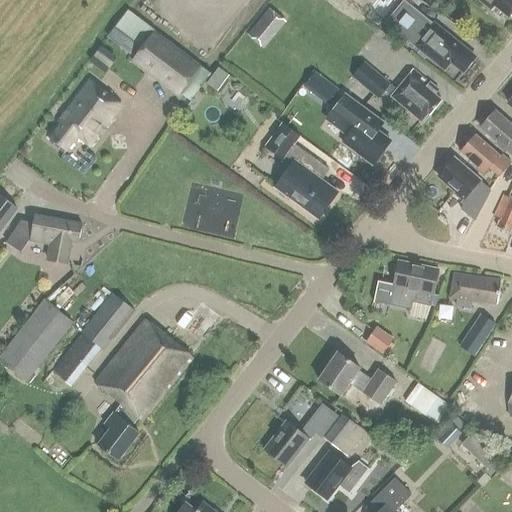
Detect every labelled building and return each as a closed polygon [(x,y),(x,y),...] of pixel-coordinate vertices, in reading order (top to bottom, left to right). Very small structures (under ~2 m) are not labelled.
[(511,0),(478,0),(491,10),(494,7),(508,18),(511,12),(511,0)] [(248,35),(263,47),(284,21),(269,9),(248,35)] [(392,31),(391,32),(400,38),(402,37),(410,43),(408,45),(413,48),(415,46),(421,50),(419,53),(426,59),(428,56),(444,69),(450,61),(463,72),(474,58),(461,47),(462,46),(451,37),(438,27),(437,28),(432,24),(429,27),(413,14),(410,18),(405,14),(392,31)] [(177,98),(199,67),(151,32),(129,63),(177,98)] [(436,91),(412,71),(397,89),(364,62),(352,76),(379,99),(385,92),(420,121),(427,113),(429,115),(440,102),(432,95),(436,91)] [(337,92),(316,76),(307,87),(329,103),(337,92)] [(89,80),(56,122),(59,124),(48,139),(66,153),(77,139),(90,149),(123,106),(89,80)] [(383,124),(362,108),(345,96),(326,121),(348,137),(345,141),(362,154),(360,156),(371,164),(373,162),(374,163),(375,162),(377,163),(385,153),(383,151),(390,142),(377,132),(383,124)] [(511,157),(511,125),(495,112),(481,129),(497,142),(495,144),(511,158),(511,157)] [(293,145),(300,136),(283,124),(265,148),(281,160),(285,156),(294,162),(276,187),(319,219),(337,193),(321,181),(328,170),(293,145)] [(500,177),(511,164),(511,163),(502,155),(500,158),(474,136),(460,152),(477,167),(474,169),(483,177),(490,169),(500,177)] [(456,190),(455,192),(468,204),(462,210),(474,221),(489,190),(454,160),(440,176),(456,190)] [(496,228),(509,233),(511,226),(511,200),(503,196),(494,217),(500,220),(496,228)] [(0,231),(11,217),(7,215),(12,208),(0,199),(0,231)] [(49,246),(46,260),(68,264),(72,242),(79,243),(82,225),(34,216),(33,223),(21,221),(6,243),(21,253),(28,241),(49,246)] [(378,282),(373,304),(374,304),(375,302),(411,309),(412,302),(431,306),(438,270),(398,262),(394,285),(378,282)] [(470,309),(471,302),(496,305),(499,281),(453,275),(450,298),(457,299),(456,307),(470,309)] [(113,293),(81,333),(82,334),(52,371),(71,386),(110,337),(111,338),(134,310),(113,293)] [(45,301),(0,358),(0,361),(26,382),(73,323),(45,301)] [(480,314),(459,347),(475,357),(496,324),(480,314)] [(145,321),(95,384),(121,405),(113,415),(113,414),(104,425),(110,429),(98,445),(118,460),(139,434),(131,428),(138,419),(143,422),(193,359),(145,321)] [(391,343),(374,331),(365,343),(382,355),(391,343)] [(357,371),(359,369),(338,354),(319,381),(340,396),(349,384),(379,405),(395,382),(377,370),(370,380),(357,371)] [(450,407),(418,384),(405,402),(438,425),(450,407)] [(286,422),(264,451),(287,468),(315,432),(321,437),(336,418),(323,407),(302,434),(286,422)] [(357,427),(343,417),(325,440),(339,451),(357,427)] [(437,440),(447,449),(461,434),(451,424),(437,440)] [(461,446),(487,469),(498,457),(472,434),(461,446)] [(349,469),(329,453),(306,482),(329,500),(339,486),(352,496),(353,495),(351,494),(369,470),(359,462),(358,463),(349,469)] [(395,479),(366,509),(370,511),(395,511),(412,495),(395,479)] [(214,511),(203,503),(196,511),(195,511),(185,504),(179,511),(214,511)]
